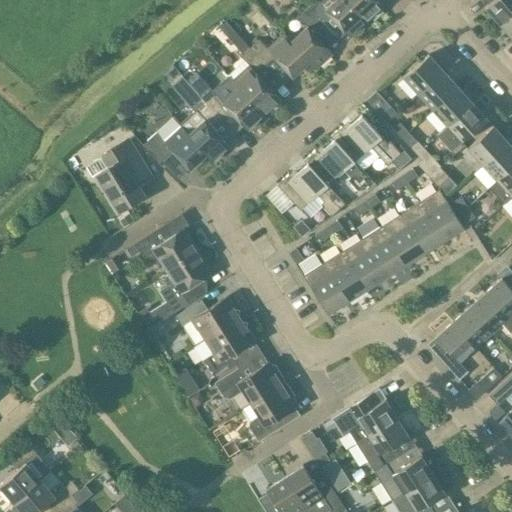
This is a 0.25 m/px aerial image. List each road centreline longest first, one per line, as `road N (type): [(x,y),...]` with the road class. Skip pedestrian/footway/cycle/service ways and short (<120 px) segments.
road 1 (residential): [(222,205),(438,2)]
road 2 (residential): [(511,470),(403,343),(380,332),(306,352)]
road 3 (residential): [(306,352),(337,402),(236,469)]
road 4 (residential): [(306,352),(222,205)]
road 5 (residential): [(222,205),(186,200),(104,250)]
